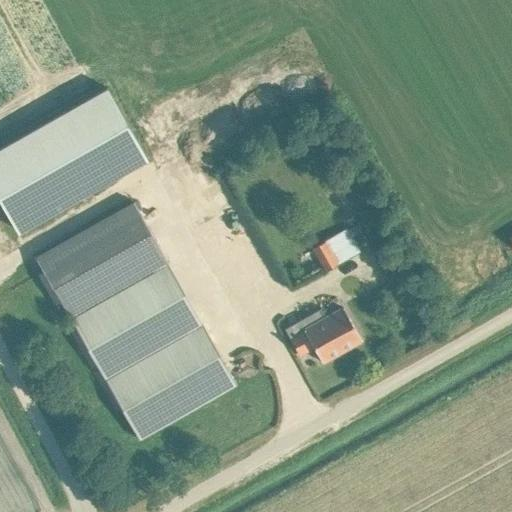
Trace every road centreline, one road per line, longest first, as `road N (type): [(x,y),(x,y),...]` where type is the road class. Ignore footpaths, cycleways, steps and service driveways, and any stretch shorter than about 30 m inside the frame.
road 1 (unclassified): [(158,511),(511,317)]
road 2 (unclassified): [(85,511),(0,354)]
